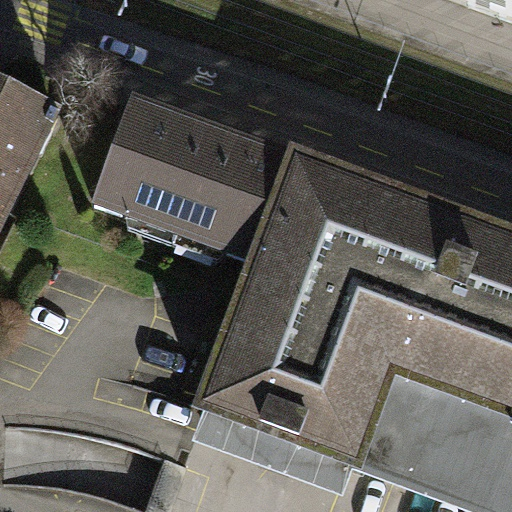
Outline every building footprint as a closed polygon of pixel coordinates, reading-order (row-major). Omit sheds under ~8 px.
[(511,0),(442,0),(511,25),(511,0)] [(0,209),(47,115),(0,91),(0,209)] [(250,267),(288,167),(123,106),(86,206),(250,267)] [(479,511),(511,423),(511,248),(288,167),(250,267),(196,411),(469,511),(479,511)] [(511,511),(511,423),(479,511),(511,511)]
